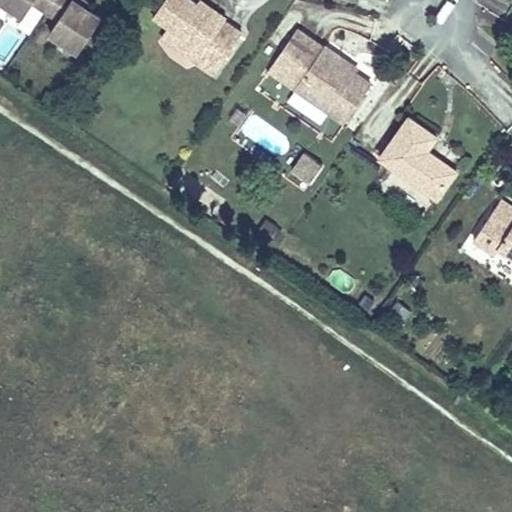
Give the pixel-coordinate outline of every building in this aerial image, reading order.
[(12,0),(7,8),(36,27),(45,14),(71,31),(62,44),(91,63),(114,29),(101,20),(93,15),(96,11),(78,0),(12,0)] [(198,15),(175,0),(168,0),(154,22),(170,32),(181,40),(176,48),(199,64),(196,69),(214,81),(243,38),(224,26),(227,22),(203,7),(198,15)] [(103,16),(96,11),(93,15),(101,20),(103,16)] [(176,48),(181,40),(170,32),(161,46),(196,69),(199,64),(176,48)] [(344,75),(349,69),(294,32),(274,61),(302,80),(293,95),(340,126),(365,90),(344,75)] [(444,173),(419,155),(428,143),(398,122),(371,163),(424,201),(444,173)] [(306,189),(322,163),(300,149),(283,175),(306,189)] [(511,233),(503,227),(509,219),(492,207),(464,248),(485,262),(491,253),(511,267),(511,278),(506,287),(511,291),(511,233)] [(511,220),(509,219),(503,227),(511,233),(511,220)] [(351,290),(355,277),(338,271),(333,285),(351,290)]
